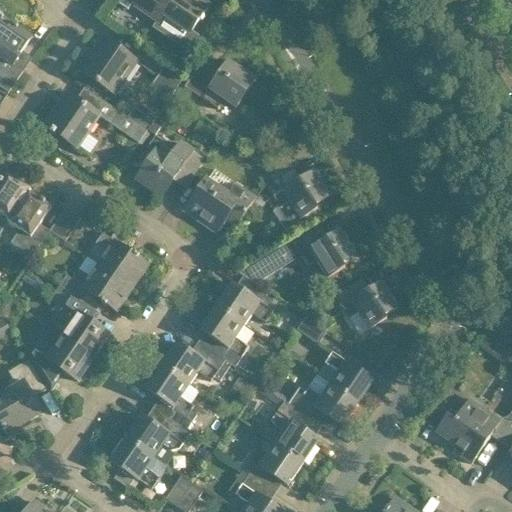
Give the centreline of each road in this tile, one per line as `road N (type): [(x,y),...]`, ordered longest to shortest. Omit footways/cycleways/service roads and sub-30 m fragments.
road 1 (residential): [(117,511),(78,485),(69,467),(72,446),(184,271),(180,250),(2,140)]
road 2 (residential): [(373,439),(441,341),(447,305),(260,0)]
road 3 (residential): [(2,140),(70,46),(76,28),(68,10),(51,0)]
